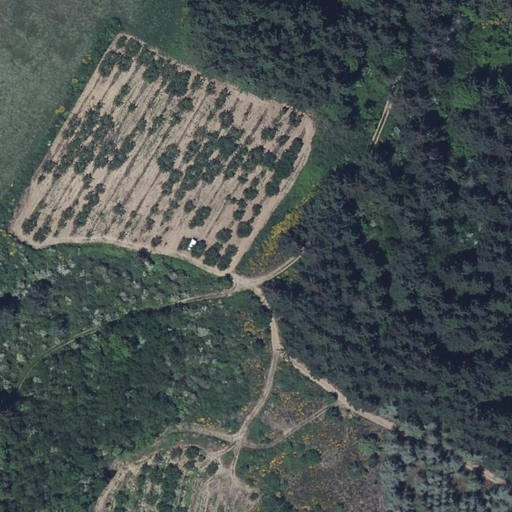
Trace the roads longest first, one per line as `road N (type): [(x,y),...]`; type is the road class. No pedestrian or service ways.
road 1 (track): [(0,429),(20,382),(46,354),(160,307),(248,285),(288,264),(336,216),(364,169),(426,0)]
road 2 (track): [(511,490),(341,403),(274,355),(268,315),(248,285)]
road 3 (track): [(274,355),(235,448),(269,445),(341,403)]
